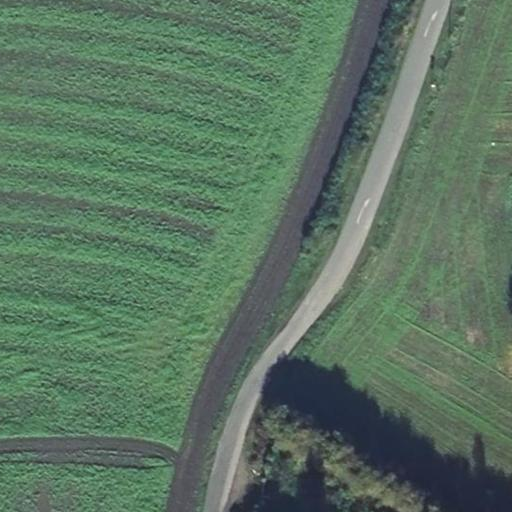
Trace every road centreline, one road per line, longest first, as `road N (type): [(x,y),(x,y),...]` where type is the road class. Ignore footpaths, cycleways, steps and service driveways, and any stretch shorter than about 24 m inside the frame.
road 1 (unclassified): [(441,0),(351,245),(243,414),(217,511)]
road 2 (unknown): [(395,126),(379,0)]
